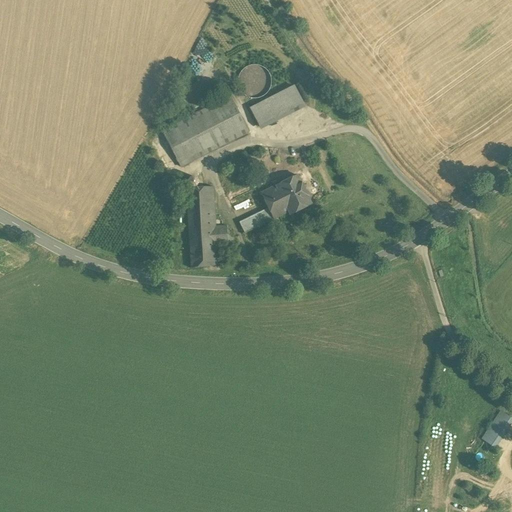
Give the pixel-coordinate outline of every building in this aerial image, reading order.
[(270,88),(271,81),(270,75),(266,70),(261,66),(254,65),(248,66),(242,70),(239,75),(238,82),(239,88),(243,94),(248,97),(255,98),(261,97),(266,93),(270,88)] [(294,86),(250,109),(259,127),(304,104),(294,86)] [(230,96),(162,131),(180,167),(248,132),(230,96)] [(297,175),(276,186),(288,212),(290,215),(311,204),(297,175)] [(198,184),(198,182),(198,180),(197,178),(195,177),(193,177),(191,177),(189,178),(188,180),(187,182),(188,184),(189,186),(191,187),(193,188),(195,187),(197,186),(198,184)] [(288,212),(276,186),(261,193),(268,208),(273,219),(288,212)] [(213,187),(186,189),(191,268),(218,266),(217,245),(216,227),(213,187)] [(262,201),(245,209),(248,216),(265,208),(262,201)] [(268,208),(239,222),(244,233),(273,219),(268,208)] [(226,226),(216,227),(217,245),(228,244),(233,239),(232,231),(226,226)] [(511,418),(501,411),(482,439),(496,448),(511,424),(511,418)]
